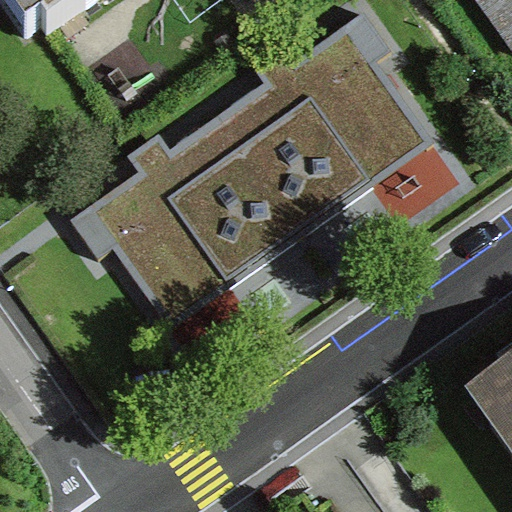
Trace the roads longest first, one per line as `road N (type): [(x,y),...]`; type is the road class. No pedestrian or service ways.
road 1 (residential): [(160,511),(511,265)]
road 2 (residential): [(0,353),(113,511)]
